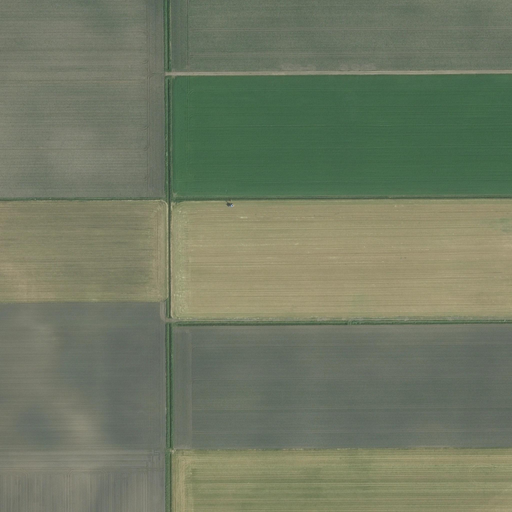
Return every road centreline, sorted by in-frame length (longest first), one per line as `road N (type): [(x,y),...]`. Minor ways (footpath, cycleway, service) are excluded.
road 1 (track): [(511,71),(165,74)]
road 2 (track): [(167,320),(511,318)]
